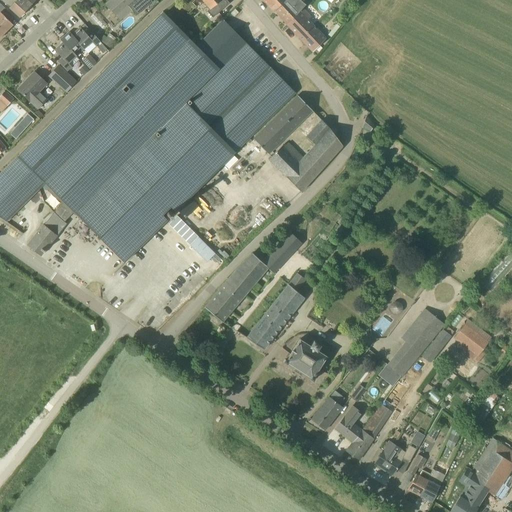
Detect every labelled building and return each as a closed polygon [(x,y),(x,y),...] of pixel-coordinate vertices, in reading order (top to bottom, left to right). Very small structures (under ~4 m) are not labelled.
[(20,17),(31,5),(35,0),(2,0),(2,1),(20,17)] [(116,16),(128,6),(137,15),(152,2),(150,0),(111,0),(107,5),(116,16)] [(202,0),(210,9),(207,12),(212,18),(229,3),(226,0),(202,0)] [(262,0),(274,12),(283,0),(262,0)] [(283,0),(274,12),(288,26),(303,8),(308,3),(305,0),(283,0)] [(5,9),(0,3),(0,28),(4,33),(13,25),(1,13),(5,9)] [(313,52),(320,45),(327,39),(308,20),(311,17),(303,8),(288,26),(313,52)] [(0,217),(6,222),(52,176),(56,180),(47,190),(62,204),(53,212),(43,224),(27,245),(41,256),(57,236),(66,224),(64,222),(73,213),(75,215),(76,214),(85,222),(103,241),(124,262),(167,220),(162,215),(170,207),(175,212),(295,93),(223,20),(197,46),(190,39),(163,12),(0,173),(0,217)] [(82,45),(85,48),(85,49),(92,42),(96,46),(101,42),(92,31),(85,24),(80,28),(80,27),(72,35),(82,45)] [(76,56),(85,48),(82,45),(72,35),(69,32),(61,39),(63,42),(73,53),(76,56)] [(109,47),(113,42),(106,38),(103,42),(109,47)] [(76,56),(73,53),(63,42),(55,50),(62,57),(58,61),(67,71),(79,60),(77,57),(76,56)] [(102,44),(97,47),(103,54),(107,50),(102,44)] [(96,63),(88,55),(82,60),(90,68),(96,63)] [(67,92),(77,81),(59,65),(49,75),(67,92)] [(38,109),(47,99),(39,91),(47,83),(33,71),(17,89),(38,109)] [(0,100),(6,106),(13,98),(5,91),(0,97),(0,100)] [(267,154),(312,110),(298,96),(252,140),(267,154)] [(371,131),(374,125),(366,116),(362,127),(371,131)] [(267,161),(301,192),(343,146),(322,120),(317,124),(306,136),(315,145),(303,157),(293,147),(289,151),(284,145),(267,161)] [(223,174),(206,191),(213,199),(231,182),(223,174)] [(341,223),(337,230),(342,234),(347,227),(341,223)] [(222,322),(268,267),(262,262),(253,253),(236,270),(205,308),(222,322)] [(270,253),(262,262),(268,267),(274,273),(283,264),(270,253)] [(296,273),(273,303),(290,315),(304,298),(300,294),(296,292),(306,280),(296,273)] [(277,332),(290,315),(273,303),(259,320),(277,332)] [(402,377),(445,325),(424,309),(401,338),(405,342),(387,365),(402,377)] [(253,328),(246,338),(264,349),(269,341),(277,332),(259,320),(253,328)] [(474,361),(488,342),(465,324),(454,338),(460,343),(456,348),(474,361)] [(401,383),(400,381),(391,393),(370,421),(364,429),(365,430),(354,443),(353,442),(346,451),(359,460),(375,437),(380,429),(410,385),(412,387),(448,341),(452,336),(451,336),(454,332),(448,327),(445,331),(442,329),(421,356),(401,383)] [(299,334),(297,341),(308,344),(309,337),(299,334)] [(287,363),(299,370),(311,378),(310,379),(313,381),(314,378),(313,378),(326,357),(317,352),(320,346),(313,342),(310,348),(299,341),(286,360),(285,359),(283,362),(286,364),(287,363)] [(286,358),(288,351),(281,349),(279,356),(286,358)] [(466,376),(471,379),(480,367),(455,349),(444,364),(464,379),(466,376)] [(360,384),(350,397),(357,402),(357,401),(359,398),(366,389),(360,384)] [(325,431),(338,414),(343,407),(329,397),(324,404),(311,420),(325,431)] [(485,418),(490,408),(482,403),(476,413),(485,418)] [(363,412),(353,405),(344,416),(335,428),(353,442),(354,443),(365,430),(364,429),(363,430),(354,423),(363,412)] [(438,433),(432,429),(429,435),(434,438),(438,433)] [(418,446),(425,435),(416,430),(410,442),(418,446)] [(458,437),(450,434),(450,433),(447,440),(448,440),(455,443),(456,444),(459,437),(458,437)] [(401,461),(396,458),(402,449),(389,440),(387,443),(386,442),(380,449),(383,451),(375,463),(393,475),(401,461)] [(406,452),(403,458),(410,461),(416,449),(409,445),(406,452)] [(511,485),(511,462),(492,449),(476,473),(469,467),(459,482),(468,488),(451,511),(473,511),(487,491),(502,500),(511,485)] [(421,468),(427,459),(417,454),(407,471),(413,474),(418,466),(421,468)] [(445,476),(432,469),(430,474),(426,472),(422,478),(426,480),(417,494),(432,503),(441,487),(439,486),(445,476)] [(422,478),(426,472),(421,470),(419,475),(416,473),(407,489),(417,494),(426,480),(422,478)]
